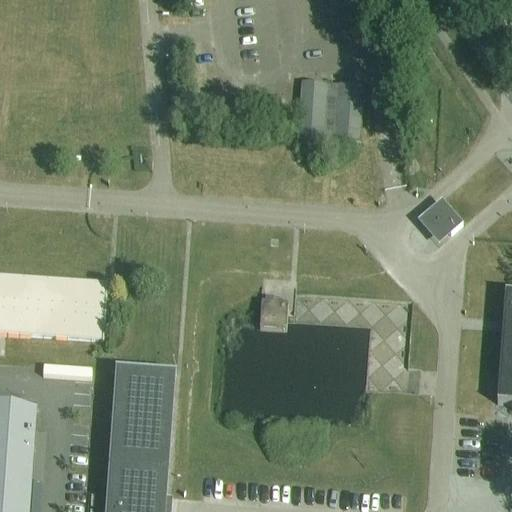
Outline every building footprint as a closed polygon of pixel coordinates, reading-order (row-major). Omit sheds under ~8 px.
[(360,147),(364,90),(302,86),(298,143),(360,147)] [(442,205),(418,225),(438,249),(462,228),(442,205)] [(0,280),(0,337),(104,344),(108,288),(0,280)] [(511,408),(511,296),(506,296),(498,407),(511,408)] [(261,321),(260,331),(287,333),(287,323),(288,307),(262,305),(261,321)] [(166,511),(177,377),(116,373),(105,511),(166,511)] [(0,511),(26,511),(35,412),(0,409),(0,511)]
